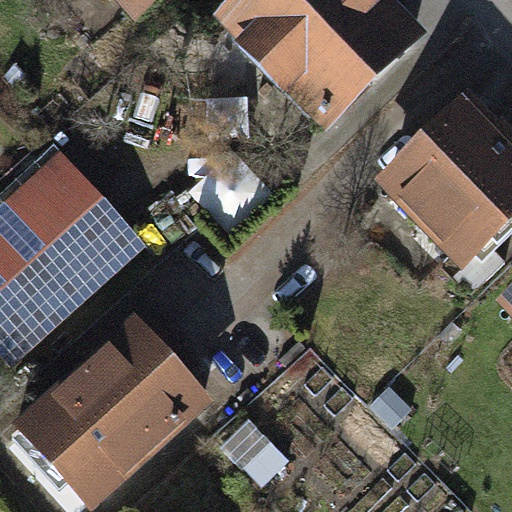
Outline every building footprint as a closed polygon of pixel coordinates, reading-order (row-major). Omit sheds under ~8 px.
[(185,0),(124,0),(153,30),(185,0)] [(432,51),(382,0),(258,0),(231,27),(339,140),(432,51)] [(511,242),(511,126),(492,106),(407,188),(485,268),(511,242)] [(156,254),(74,159),(0,221),(0,352),(18,373),(156,254)] [(228,403),(154,323),(37,430),(112,510),(228,403)]
